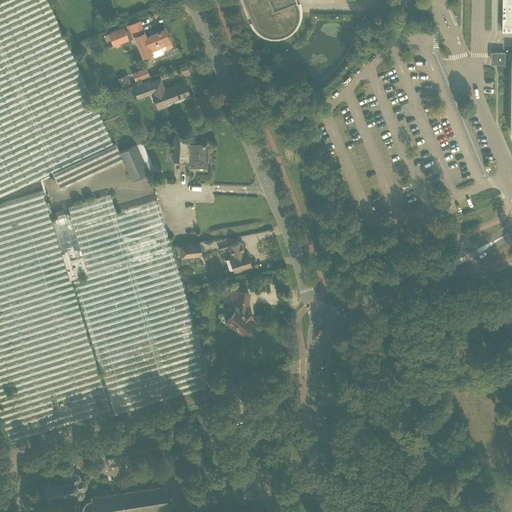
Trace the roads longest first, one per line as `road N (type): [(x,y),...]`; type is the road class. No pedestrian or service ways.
road 1 (unclassified): [(323,325),(191,0)]
road 2 (unclassified): [(4,456),(314,364)]
road 3 (track): [(511,389),(414,386),(315,402)]
road 4 (tertiary): [(332,511),(314,364)]
